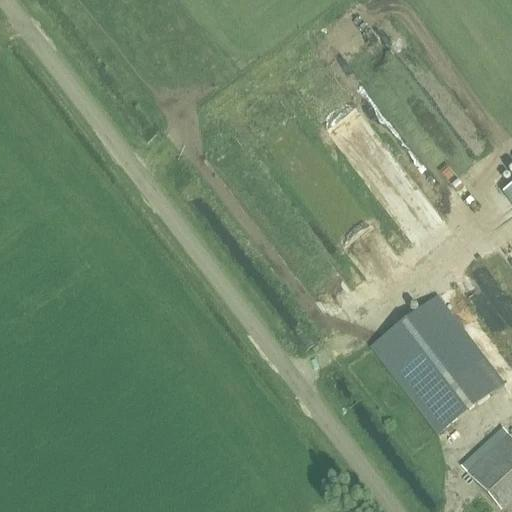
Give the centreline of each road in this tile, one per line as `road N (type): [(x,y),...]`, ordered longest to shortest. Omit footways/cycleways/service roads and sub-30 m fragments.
road 1 (unclassified): [(391,511),(1,0)]
road 2 (unknown): [(511,236),(480,228),(451,237),(298,390)]
